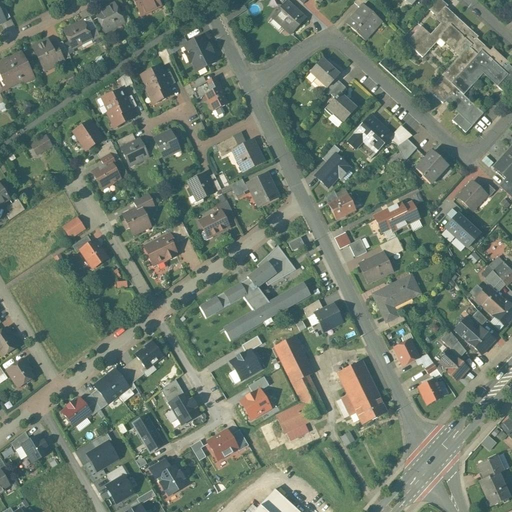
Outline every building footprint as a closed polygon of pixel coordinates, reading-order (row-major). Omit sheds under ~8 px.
[(132,0),(138,12),(145,9),(148,10),(149,12),(160,6),(156,0),(132,0)] [(367,0),(353,0),(352,3),(359,9),(362,6),(367,0)] [(440,0),(436,0),(428,9),(437,17),(447,6),(440,0)] [(304,18),(285,1),(274,14),(286,25),(284,27),(291,33),(304,18)] [(0,2),(0,12),(4,20),(10,17),(2,2),(0,2)] [(114,4),(95,14),(104,32),(122,23),(123,22),(119,14),(114,4)] [(359,9),(346,24),(364,41),(381,23),(362,6),(359,9)] [(125,11),(119,14),(123,22),(122,23),(126,30),(133,27),(125,11)] [(430,35),(421,27),(406,43),(422,58),(441,37),(461,55),(442,76),(450,84),(483,48),(468,35),(471,33),(449,13),(430,35)] [(77,27),(75,26),(72,27),(72,28),(65,32),(64,31),(63,32),(71,47),(73,46),(74,46),(79,44),(79,43),(90,38),(90,37),(87,32),(82,22),(81,22),(82,23),(80,24),(79,25),(77,27)] [(95,28),(87,32),(90,37),(90,38),(92,42),(100,38),(95,28)] [(183,36),(169,46),(174,53),(184,46),(187,44),(183,36)] [(187,44),(184,46),(187,52),(184,53),(185,54),(184,57),(186,61),(189,62),(189,63),(191,61),(196,71),(214,62),(202,37),(187,44)] [(46,40),(32,48),(42,68),(50,64),(53,65),(53,66),(63,61),(55,46),(54,46),(50,48),(46,40)] [(62,42),(54,46),(55,46),(63,61),(70,58),(62,42)] [(483,48),(450,84),(442,76),(434,84),(448,97),(451,93),(453,96),(458,91),(463,95),(473,85),(469,82),(482,69),(504,90),(509,85),(511,82),(511,69),(507,65),(506,67),(500,63),(503,60),(492,51),(489,54),(483,48)] [(8,60),(0,60),(0,87),(18,79),(18,80),(19,80),(21,81),(22,82),(24,82),(25,82),(27,82),(28,82),(34,79),(21,53),(8,60)] [(338,75),(322,60),(311,73),(327,87),(332,81),(338,75)] [(159,66),(143,74),(146,79),(143,81),(147,88),(145,89),(166,79),(164,75),(164,74),(162,74),(159,66)] [(175,83),(169,72),(164,75),(166,79),(169,86),(175,83)] [(127,74),(118,78),(122,88),(131,84),(127,74)] [(202,77),(188,84),(191,89),(200,85),(205,82),(202,77)] [(205,82),(210,92),(205,95),(213,111),(226,105),(222,96),(223,95),(215,77),(205,82)] [(166,79),(145,89),(150,98),(152,97),(155,103),(171,95),(167,87),(169,86),(166,79)] [(327,87),(323,92),(328,96),(329,95),(337,86),(332,81),(327,87)] [(205,82),(200,85),(191,89),(196,99),(205,95),(210,92),(205,82)] [(337,86),(329,95),(335,100),(339,96),(346,88),(340,83),(337,86)] [(448,97),(434,84),(428,91),(442,103),(446,99),(460,112),(463,114),(461,116),(471,126),(483,114),(463,95),(458,91),(453,96),(451,93),(448,97)] [(504,90),(492,104),(497,108),(511,91),(511,87),(509,85),(504,90)] [(116,92),(115,91),(108,94),(109,95),(105,97),(107,103),(104,104),(104,105),(108,112),(107,113),(128,103),(125,98),(124,97),(120,90),(116,92)] [(105,96),(97,100),(100,107),(104,105),(104,104),(107,103),(105,97),(105,96)] [(131,96),(125,98),(128,103),(131,109),(136,107),(131,96)] [(350,106),(339,96),(335,100),(325,111),(331,116),(333,114),(342,123),(355,109),(350,105),(350,106)] [(128,103),(107,113),(111,122),(114,120),(117,126),(133,118),(129,110),(131,109),(128,103)] [(471,126),(461,116),(463,114),(460,112),(452,120),(465,133),(471,126)] [(390,136),(369,115),(351,134),(372,154),(390,136)] [(89,121),(75,130),(79,135),(77,136),(86,150),(101,140),(89,121)] [(398,127),(390,136),(390,137),(387,141),(393,147),(410,137),(398,127)] [(169,131),(160,136),(159,138),(154,141),(162,157),(162,158),(172,154),(171,151),(179,147),(175,139),(173,140),(169,131)] [(132,134),(116,141),(120,149),(135,141),(132,134)] [(40,159),(55,150),(46,135),(32,143),(40,159)] [(233,137),(216,145),(221,156),(232,151),(238,148),(233,137)] [(407,140),(397,147),(404,162),(417,150),(407,140)] [(135,141),(120,149),(127,163),(132,160),(134,164),(147,157),(144,151),(142,150),(141,150),(137,141),(136,142),(135,141)] [(154,141),(147,144),(155,160),(162,157),(154,141)] [(252,141),(238,148),(232,151),(242,172),(263,162),(252,141)] [(109,142),(94,152),(99,159),(114,149),(111,144),(109,142)] [(322,159),(327,164),(335,155),(336,156),(340,151),(334,146),(322,159)] [(511,148),(494,168),(509,182),(511,178),(511,148)] [(114,149),(99,159),(104,167),(110,163),(111,164),(119,160),(114,149)] [(432,152),(415,170),(423,177),(422,178),(430,185),(447,166),(432,152)] [(396,154),(385,160),(388,164),(399,159),(397,155),(396,154)] [(327,164),(315,177),(328,188),(338,177),(341,179),(349,170),(347,167),(348,166),(336,156),(335,155),(327,164)] [(104,167),(100,169),(98,169),(91,172),(101,188),(108,183),(112,184),(112,182),(119,178),(111,164),(110,163),(104,167)] [(213,174),(206,178),(213,193),(220,190),(213,174)] [(266,174),(246,184),(258,207),(277,197),(266,174)] [(204,176),(195,180),(195,179),(187,183),(194,196),(195,195),(200,197),(201,199),(213,193),(206,178),(204,176)] [(241,179),(230,185),(235,195),(246,189),(241,179)] [(472,182),(457,198),(470,210),(472,208),(474,208),(477,205),(477,203),(484,195),(485,194),(479,189),(472,182)] [(495,191),(485,182),(479,189),(485,194),(484,195),(488,198),(495,191)] [(511,187),(507,183),(502,189),(511,198),(511,187)] [(0,185),(0,204),(9,199),(0,185)] [(333,191),(324,198),(328,206),(329,206),(328,205),(338,200),(333,191)] [(418,193),(412,196),(416,203),(421,200),(418,193)] [(148,195),(133,203),(136,209),(140,207),(142,212),(154,206),(148,195)] [(338,200),(328,205),(329,206),(336,220),(341,218),(342,220),(346,218),(345,216),(355,211),(353,207),(355,206),(350,195),(338,200)] [(18,200),(6,208),(9,213),(5,215),(9,220),(24,210),(18,200)] [(226,200),(215,206),(218,212),(220,211),(222,216),(231,212),(226,200)] [(400,203),(373,217),(381,233),(390,228),(392,232),(418,219),(410,203),(402,207),(400,203)] [(136,209),(129,212),(130,214),(123,217),(125,221),(122,222),(126,229),(128,228),(132,235),(143,230),(142,228),(148,224),(142,212),(140,207),(136,209)] [(218,212),(199,221),(204,232),(208,230),(211,236),(228,228),(224,220),(223,220),(221,217),(222,216),(220,211),(218,212)] [(469,225),(458,214),(444,229),(456,239),(469,225)] [(79,219),(64,229),(71,241),(87,231),(79,219)] [(181,222),(169,228),(176,243),(188,237),(181,222)] [(479,235),(469,225),(456,239),(467,249),(479,235)] [(346,232),(334,237),(339,249),(351,244),(346,232)] [(169,235),(144,247),(149,259),(153,257),(156,264),(163,261),(163,262),(176,255),(172,246),(174,245),(169,235)] [(87,236),(72,246),(76,254),(80,251),(79,251),(91,243),(87,236)] [(300,238),(288,244),(291,252),(303,246),(300,238)] [(396,238),(382,245),(387,256),(401,249),(396,238)] [(360,240),(348,245),(354,258),(366,252),(360,240)] [(91,243),(79,251),(80,251),(89,265),(94,262),(100,263),(107,259),(95,241),(91,243)] [(256,266),(259,269),(268,281),(265,283),(268,287),(296,271),(277,247),(256,266)] [(383,254),(358,266),(358,267),(360,266),(369,283),(367,284),(367,285),(392,273),(383,254)] [(503,262),(493,271),(498,277),(508,268),(503,262)] [(511,271),(508,268),(498,277),(506,286),(511,279),(511,271)] [(257,288),(265,283),(268,281),(259,269),(247,278),(248,280),(256,289),(257,288)] [(410,276),(372,295),(386,322),(397,317),(396,317),(393,310),(391,311),(386,302),(392,299),(394,302),(397,305),(422,293),(419,286),(416,288),(410,276)] [(246,296),(256,289),(248,280),(210,302),(207,303),(199,308),(206,319),(243,298),(246,296)] [(297,287),(268,303),(253,312),(229,326),(230,329),(224,332),(230,342),(310,296),(304,286),(299,290),(297,287)] [(504,302),(487,286),(476,299),(493,314),(504,302)] [(268,303),(257,288),(256,289),(246,296),(243,298),(253,312),(268,303)] [(444,304),(451,296),(445,291),(439,300),(444,304)] [(206,301),(207,303),(210,302),(209,301),(216,296),(215,294),(206,301)] [(318,300),(302,309),(307,318),(314,315),(314,314),(322,310),(318,300)] [(493,314),(492,316),(504,327),(511,318),(511,309),(504,302),(493,314)] [(322,310),(314,314),(314,315),(323,332),(341,323),(332,305),(322,310)] [(396,317),(397,317),(386,322),(389,329),(404,321),(401,314),(396,317)] [(468,316),(455,331),(477,350),(490,335),(468,316)] [(1,332),(0,332),(0,352),(2,356),(17,346),(12,340),(13,339),(10,336),(9,335),(8,334),(8,332),(6,329),(1,332)] [(465,352),(448,331),(440,340),(450,349),(448,351),(455,358),(457,360),(465,352)] [(312,374),(294,337),(274,347),(296,393),(311,386),(306,377),(312,374)] [(409,340),(394,348),(402,366),(414,360),(418,358),(409,340)] [(151,341),(133,355),(136,358),(146,371),(163,357),(151,341)] [(251,349),(230,362),(242,383),(263,371),(251,349)] [(455,358),(448,351),(438,362),(446,369),(444,371),(445,372),(456,382),(467,369),(457,360),(455,358)] [(418,358),(414,360),(417,366),(422,364),(422,363),(429,359),(426,354),(418,358)] [(146,371),(136,358),(123,368),(132,383),(144,374),(142,373),(146,371)] [(429,359),(422,363),(422,364),(424,368),(432,363),(429,359)] [(21,360),(6,370),(16,386),(21,383),(27,384),(32,381),(32,377),(33,377),(29,371),(30,370),(27,366),(26,366),(21,360)] [(360,362),(337,373),(348,395),(350,401),(353,406),(356,412),(362,424),(386,413),(360,362)] [(446,369),(438,362),(434,367),(436,370),(440,375),(443,372),(444,373),(445,372),(444,371),(446,369)] [(424,368),(424,369),(428,375),(436,370),(434,367),(432,363),(424,368)] [(128,388),(131,392),(135,388),(132,383),(123,368),(116,373),(128,388)] [(114,370),(103,378),(118,396),(128,388),(116,373),(114,370)] [(103,378),(93,386),(96,390),(107,404),(118,396),(103,378)] [(433,381),(418,388),(426,405),(441,398),(433,381)] [(311,386),(296,393),(302,404),(306,413),(321,406),(311,386)] [(131,392),(128,388),(118,396),(123,403),(133,395),(131,392)] [(261,389),(240,402),(253,424),(275,411),(261,389)] [(107,404),(96,390),(91,394),(100,410),(107,404)] [(91,394),(81,402),(90,413),(90,414),(92,416),(100,410),(91,394)] [(202,418),(189,396),(171,407),(184,429),(202,418)] [(67,408),(61,412),(73,427),(90,414),(90,413),(81,402),(79,399),(73,403),(72,402),(67,407),(67,408)] [(302,404),(276,417),(284,434),(310,421),(306,413),(302,404)] [(321,406),(306,413),(310,421),(324,414),(321,406)] [(353,406),(346,409),(349,416),(356,412),(353,406)] [(158,446),(146,425),(127,435),(140,457),(158,446)] [(229,430),(207,442),(220,464),(242,452),(229,430)] [(14,450),(22,446),(21,446),(30,441),(24,432),(10,443),(14,450)] [(346,445),(354,440),(349,432),(341,437),(346,445)] [(30,441),(21,446),(22,446),(31,463),(48,453),(44,448),(46,447),(43,441),(41,442),(38,436),(30,441)] [(488,451),(496,443),(488,436),(481,443),(488,451)] [(108,444),(86,457),(97,475),(119,463),(108,444)] [(503,470),(508,468),(501,454),(497,456),(503,470)] [(495,456),(477,465),(483,479),(484,479),(497,474),(502,471),(495,456)] [(188,490),(175,467),(171,470),(165,460),(145,470),(153,484),(158,481),(159,484),(157,486),(162,494),(165,493),(169,501),(188,490)] [(0,470),(0,493),(4,491),(3,489),(9,486),(0,470)] [(497,474),(484,479),(483,479),(478,482),(489,507),(508,498),(497,474)] [(124,477),(102,490),(113,508),(135,496),(124,477)] [(298,511),(274,490),(254,511),(298,511)]
